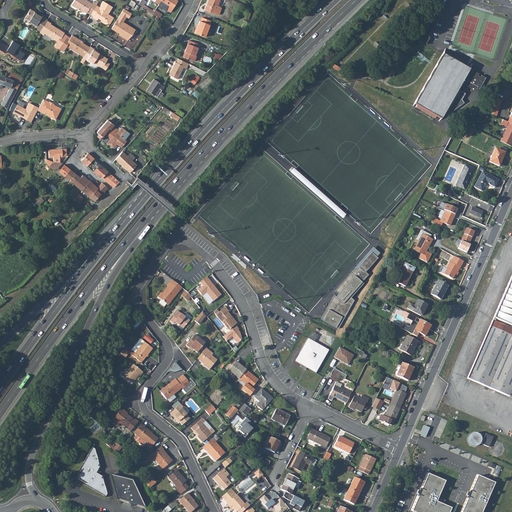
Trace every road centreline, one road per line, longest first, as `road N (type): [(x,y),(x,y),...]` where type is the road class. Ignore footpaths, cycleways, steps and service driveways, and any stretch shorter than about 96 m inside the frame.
road 1 (residential): [(310,407),(269,375),(242,302),(213,262),(184,238),(168,244),(135,293),(170,353),(142,403),(181,441),(214,511)]
road 2 (trunk): [(334,0),(198,135),(96,254)]
road 3 (trunk): [(36,501),(28,464),(96,307),(146,218)]
road 4 (trunk): [(146,218),(356,0)]
road 5 (residential): [(399,449),(511,190)]
road 6 (trunk): [(0,412),(146,218)]
road 7 (trunk): [(96,254),(0,386)]
road 8 (trunk): [(96,254),(0,346)]
road 9 (residential): [(142,68),(43,0)]
